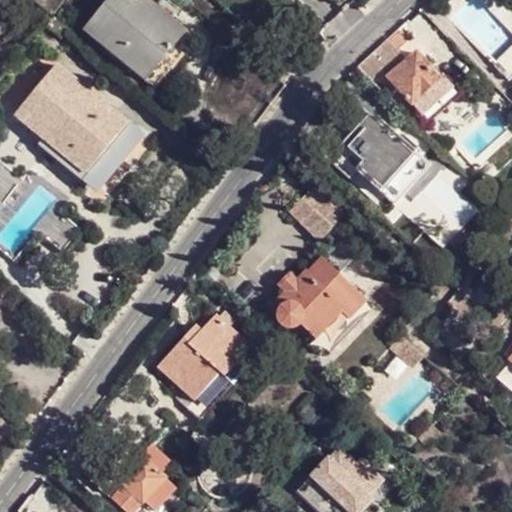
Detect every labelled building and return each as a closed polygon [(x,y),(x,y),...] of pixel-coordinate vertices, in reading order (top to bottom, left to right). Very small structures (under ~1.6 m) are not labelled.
[(173,22),(147,0),(111,0),(87,30),(134,71),(146,79),(157,88),(196,41),(185,33),(173,22)] [(389,38),(369,56),(413,104),(422,114),(456,85),(447,75),(442,79),(418,53),(409,60),(389,38)] [(511,45),(492,64),(509,80),(511,77),(511,45)] [(52,145),(59,151),(62,154),(99,182),(139,133),(130,126),(102,103),(93,95),(57,67),(16,115),(41,136),(52,145)] [(97,90),(93,95),(102,103),(107,97),(97,90)] [(373,185),(380,192),(416,153),(377,117),(374,119),(364,109),(337,137),(348,148),(334,165),(353,181),(360,175),(373,185)] [(55,154),(59,151),(52,145),(49,148),(55,154)] [(350,212),(318,184),(296,209),(326,238),(350,212)] [(459,229),(421,192),(413,199),(451,236),(459,229)] [(415,238),(411,234),(406,239),(411,243),(415,238)] [(298,280),(285,294),(277,304),(282,310),(280,313),(280,317),(280,322),(282,325),(286,328),(289,329),(292,329),(296,328),(299,326),(315,340),(311,344),(323,355),(333,354),(360,325),(353,317),(368,302),(323,259),(308,275),(306,273),(298,280)] [(278,287),(285,294),(298,280),(290,274),(278,287)] [(193,342),(188,338),(160,367),(195,401),(189,408),(201,420),(233,386),(225,377),(251,348),(218,317),(204,331),(193,342)] [(198,326),(188,338),(193,342),(204,331),(198,326)] [(511,380),(511,353),(508,357),(511,360),(495,376),(506,387),(511,380)] [(338,448),(296,493),(317,511),(360,511),(372,500),(368,497),(382,480),(360,460),(356,464),(338,448)] [(104,492),(121,474),(100,455),(83,473),(104,492)] [(111,499),(127,511),(130,511),(163,476),(143,459),(120,483),(123,486),(111,499)] [(372,500),(360,511),(371,511),(378,505),(372,500)]
